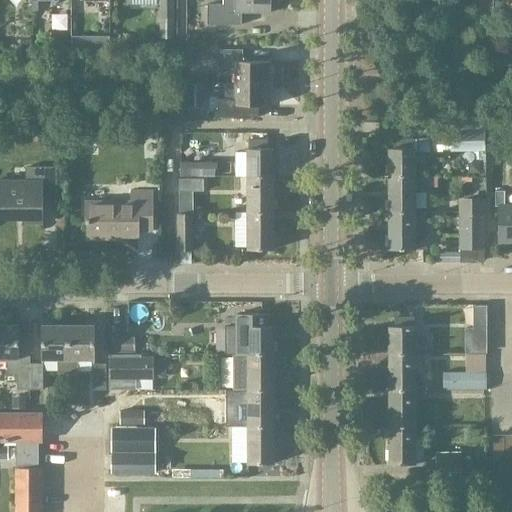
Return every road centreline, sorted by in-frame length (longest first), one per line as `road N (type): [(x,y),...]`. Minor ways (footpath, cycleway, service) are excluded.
road 1 (residential): [(0,282),(329,283)]
road 2 (secondary): [(329,283),(330,0)]
road 3 (secondary): [(330,511),(329,283)]
road 4 (residential): [(511,283),(329,283)]
